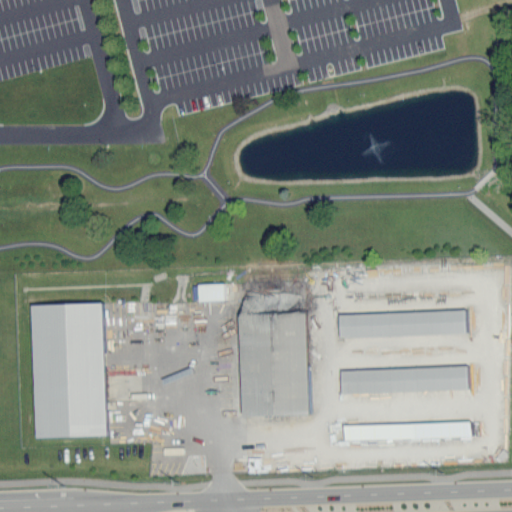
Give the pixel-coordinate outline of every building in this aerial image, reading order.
[(260,281),(320,278),(326,412),(237,415),(233,298),(204,300),(204,282),(260,281)] [(34,302),(37,438),(112,434),(106,300),(34,302)] [(346,312),(472,309),(473,333),(347,336),(346,312)] [(348,369),(475,365),(476,389),(348,393),(348,369)] [(350,423),(478,420),(479,437),(350,440),(350,423)]
